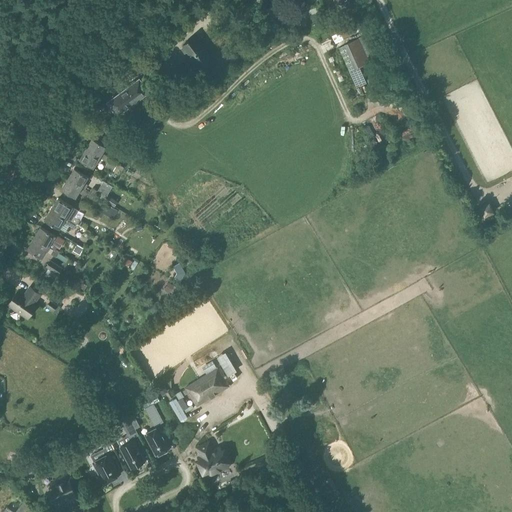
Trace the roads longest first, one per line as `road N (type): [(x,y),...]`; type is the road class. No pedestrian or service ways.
road 1 (track): [(323,511),(254,389),(209,418),(179,461)]
road 2 (tertiary): [(8,164),(50,86),(131,0)]
